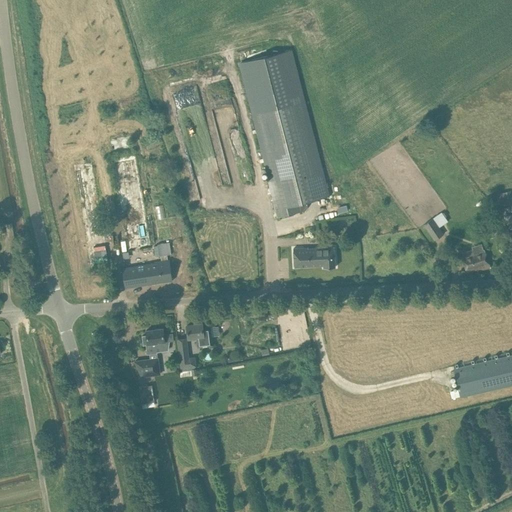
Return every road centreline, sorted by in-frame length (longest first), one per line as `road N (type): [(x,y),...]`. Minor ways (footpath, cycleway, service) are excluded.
road 1 (unclassified): [(511,281),(60,309)]
road 2 (unclassified): [(60,309),(32,201),(1,0)]
road 3 (unclassified): [(118,511),(60,309)]
road 4 (residential): [(11,312),(47,511)]
